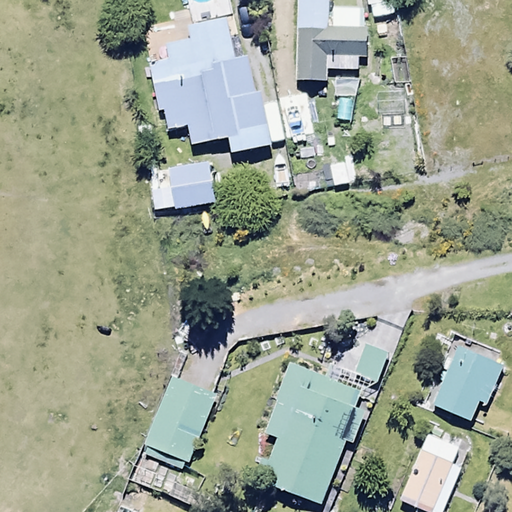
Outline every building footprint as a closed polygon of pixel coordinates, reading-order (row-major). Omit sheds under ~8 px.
[(330,69),(361,70),(362,57),(368,57),(369,30),(361,30),(362,5),(332,4),(331,0),(302,0),(300,80),(329,81),(330,69)] [(237,51),(231,23),(192,31),(194,36),(171,41),(175,61),(155,65),(168,130),(192,125),(196,145),(235,137),(238,153),(274,145),(254,48),(237,51)] [(330,166),(336,189),(360,183),(355,160),(330,166)] [(218,203),(212,164),(175,170),(181,209),(218,203)] [(336,189),(330,166),(292,176),(298,199),(336,189)] [(391,355),(371,347),(360,373),(381,382),(391,355)] [(438,405),(475,421),(482,404),(489,406),(506,365),(463,347),(438,405)] [(358,410),(364,394),(342,385),(348,370),(336,365),(330,379),(297,366),(270,432),(284,438),(267,481),(324,504),(350,440),(357,443),(368,414),(358,410)] [(218,397),(177,380),(148,453),(188,469),(218,397)] [(462,447),(431,434),(404,500),(433,511),(446,511),(465,468),(455,464),(462,447)]
